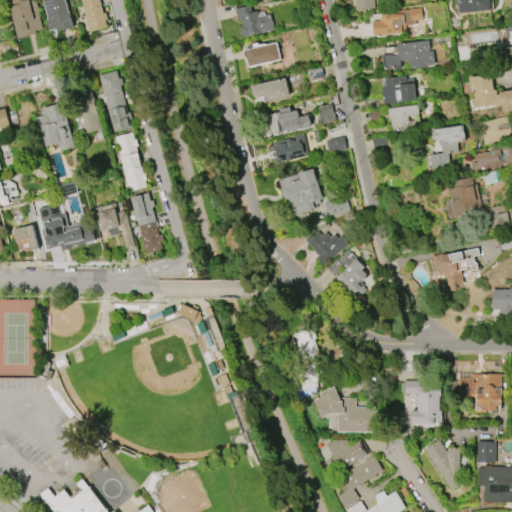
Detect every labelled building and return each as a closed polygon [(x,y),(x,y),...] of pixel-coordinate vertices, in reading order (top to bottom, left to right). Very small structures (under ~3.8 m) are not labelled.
[(16,38),(35,33),(35,31),(42,29),(39,17),(34,19),(29,0),(21,0),(7,4),(16,38)] [(48,31),(45,19),(47,18),(42,0),(64,0),(68,11),(69,11),(73,27),(56,32),(55,29),(48,31)] [(99,0),(82,5),(89,32),(106,28),(104,20),(107,19),(105,13),(102,14),(99,0)] [(354,0),(356,10),(375,8),(374,0),(354,0)] [(487,0),(489,9),(458,14),(456,0),(487,0)] [(235,9),(250,5),(251,12),(257,10),(258,16),(270,14),(273,30),(241,37),(235,9)] [(372,21),(373,36),(402,33),(401,26),(415,24),(415,20),(422,20),(420,8),(379,13),(380,20),(372,21)] [(428,40),(396,44),(397,54),(382,56),(384,71),(434,65),(433,50),(429,51),(428,40)] [(244,49),(248,68),(280,61),(276,42),(244,49)] [(511,46),(501,48),(502,58),(511,56),(511,46)] [(308,69),(310,79),(323,77),(321,67),(308,69)] [(107,104),(99,76),(116,71),(118,79),(121,78),(123,85),(120,85),(124,99),(107,104)] [(511,110),(511,89),(495,92),(492,72),(466,76),(471,110),(500,106),(501,112),(511,110)] [(383,78),(384,86),(382,86),(384,105),(416,101),(413,77),(406,78),(406,75),(383,78)] [(250,85),(285,78),(288,96),(253,103),(250,85)] [(81,135),(101,130),(87,80),(67,85),(81,135)] [(107,104),(114,132),(131,127),(129,120),(132,119),(131,112),(128,113),(124,99),(107,104)] [(75,148),(59,152),(57,143),(43,146),(36,117),(44,115),(41,106),(63,101),(75,148)] [(331,104),(317,107),(320,124),(334,121),(331,104)] [(387,108),(417,105),(418,114),(407,115),(408,120),(419,119),(420,129),(390,132),(387,108)] [(0,108),(0,131),(10,129),(4,107),(0,108)] [(287,107),(259,113),(264,138),(311,128),(308,114),(297,117),(296,109),(288,111),(287,107)] [(430,129),(463,125),(465,141),(456,142),(458,151),(447,153),(450,173),(432,176),(429,154),(435,153),(433,139),(432,139),(430,129)] [(122,166),(114,138),(130,133),(132,141),(136,140),(138,146),(135,147),(139,161),(122,166)] [(302,134),(307,155),(274,162),(271,146),(273,145),(272,141),(302,134)] [(328,153),(325,139),(343,136),(346,149),(328,153)] [(371,138),(385,136),(387,149),(373,151),(371,138)] [(471,162),(472,171),(511,164),(511,143),(502,147),(505,160),(498,161),(497,155),(500,154),(499,148),(488,150),(488,152),(476,153),(476,161),(471,162)] [(122,166),(129,194),(146,189),(143,181),(147,180),(145,174),(142,175),(139,161),(122,166)] [(312,168),(278,179),(289,215),(314,208),(312,202),(322,199),(312,168)] [(471,177),(452,181),(454,188),(448,190),(454,219),(483,213),(480,198),(476,199),(471,177)] [(0,181),(0,203),(18,199),(12,178),(0,181)] [(130,198),(138,225),(154,221),(152,213),(156,212),(154,206),(151,207),(147,193),(130,198)] [(324,202),(328,218),(349,211),(345,195),(324,202)] [(94,207),(104,240),(121,235),(125,250),(135,247),(121,200),(94,207)] [(96,241),(91,221),(67,227),(64,213),(61,213),(59,203),(37,209),(42,228),(40,229),(46,250),(60,247),(61,252),(87,245),(87,243),(96,241)] [(138,225),(145,254),(161,249),(159,241),(163,240),(161,234),(158,235),(154,221),(138,225)] [(19,253),(38,249),(32,225),(14,229),(19,253)] [(349,245),(321,267),(314,258),(317,255),(304,239),(315,230),(320,236),(325,232),(329,237),(334,234),(337,238),(341,235),(349,245)] [(431,257),(477,247),(479,255),(473,257),(474,263),(476,262),(478,270),(472,271),(471,265),(465,266),(466,268),(459,270),(462,282),(438,288),(431,257)] [(327,269),(347,249),(365,267),(362,270),(366,274),(363,277),(365,278),(360,283),(366,290),(357,299),(327,269)] [(491,289),(509,289),(509,284),(511,284),(511,316),(499,316),(499,309),(491,309),(491,289)] [(183,303),(178,312),(197,321),(199,321),(202,316),(200,315),(202,312),(200,311),(201,308),(196,306),(194,308),(183,303)] [(293,333),(312,328),(320,354),(301,359),(293,333)] [(500,412),(500,374),(458,374),(458,395),(474,395),(474,412),(500,412)] [(404,380),(403,395),(417,395),(416,410),(410,410),(410,427),(440,427),(441,381),(404,380)] [(312,401),(321,398),(319,392),(334,386),(340,401),(342,401),(342,408),(344,408),(344,414),(336,414),(331,414),(320,419),(312,401)] [(342,401),(342,397),(355,398),(355,407),(377,407),(377,432),(336,432),(336,414),(344,414),(344,408),(342,408),(342,401)] [(360,441),(368,455),(337,472),(328,457),(331,455),(325,444),(333,440),(346,439),(350,446),(360,441)] [(424,449),(437,439),(447,453),(446,448),(459,448),(460,486),(451,491),(424,449)] [(476,441),(476,462),(495,462),(495,441),(476,441)] [(372,454),(382,471),(352,489),(358,499),(344,507),(337,496),(343,492),(335,477),(372,454)] [(477,467),(511,467),(511,502),(483,502),(483,486),(477,486),(477,467)] [(55,511),(43,495),(50,489),(57,498),(67,491),(73,498),(84,490),(79,485),(85,480),(110,511),(55,511)] [(394,492),(403,507),(395,511),(346,511),(345,509),(360,500),(366,509),(376,503),(373,495),(382,490),(386,497),(394,492)]
